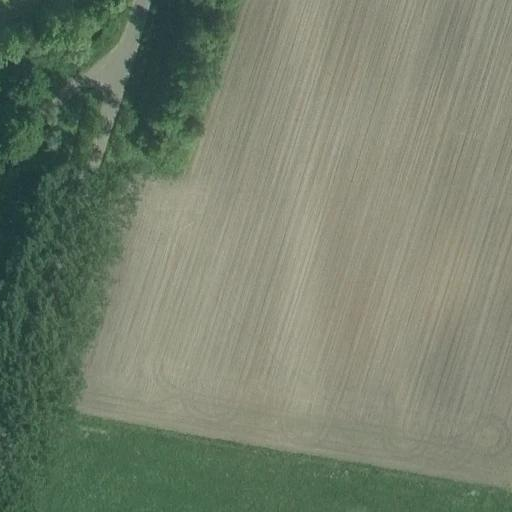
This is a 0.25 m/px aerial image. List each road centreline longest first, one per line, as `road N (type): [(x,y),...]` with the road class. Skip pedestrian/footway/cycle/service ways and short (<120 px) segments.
road 1 (unclassified): [(0,463),(120,70)]
road 2 (unclassified): [(0,148),(78,84),(120,70)]
